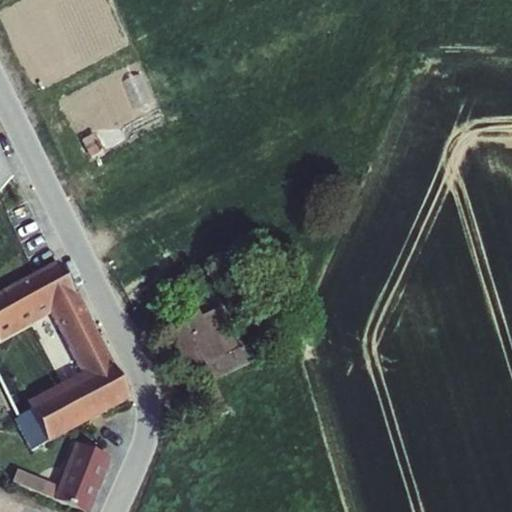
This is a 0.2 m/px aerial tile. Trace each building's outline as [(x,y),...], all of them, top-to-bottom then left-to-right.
[(0,264),(37,245),(21,211),(0,220),(0,264)] [(86,330),(56,270),(0,297),(0,343),(47,320),(59,344),(86,330)] [(166,328),(193,382),(225,365),(198,312),(166,328)] [(86,330),(59,344),(67,359),(94,345),(86,330)] [(94,345),(67,359),(84,393),(99,422),(125,408),(94,345)] [(1,364),(0,364),(0,402),(13,429),(29,420),(1,364)] [(84,393),(68,401),(83,431),(99,422),(84,393)] [(68,401),(29,420),(45,452),(83,431),(68,401)] [(28,461),(45,452),(29,420),(13,429),(28,461)] [(27,481),(23,491),(73,511),(93,511),(113,460),(81,447),(63,495),(27,481)]
